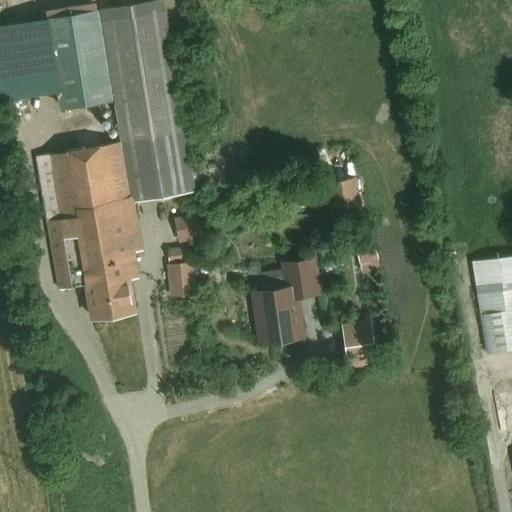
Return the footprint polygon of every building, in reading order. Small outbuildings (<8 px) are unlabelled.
[(196,187),(164,0),(145,0),(99,8),(121,139),(131,197),(196,187)] [(93,5),(39,14),(54,106),(109,97),(93,5)] [(16,15),(0,17),(0,54),(21,51),(16,15)] [(121,139),(40,153),(61,283),(82,279),(89,317),(135,309),(129,276),(141,274),(136,245),(139,244),(131,197),(121,139)] [(356,175),(328,180),(334,219),(362,214),(356,175)] [(196,211),(172,215),(176,237),(200,233),(196,211)] [(319,289),(313,253),(287,258),(291,279),(293,293),(319,289)] [(511,253),(473,260),(477,282),(511,276),(511,253)] [(187,256),(167,260),(172,293),(193,290),(187,256)] [(511,276),(477,282),(488,349),(511,345),(511,276)] [(291,279),(249,286),(258,341),(300,334),(293,293),(291,279)] [(377,317),(343,323),(349,360),(383,354),(377,317)]
